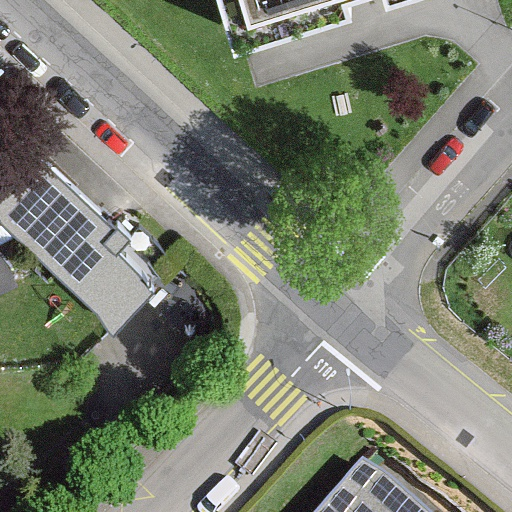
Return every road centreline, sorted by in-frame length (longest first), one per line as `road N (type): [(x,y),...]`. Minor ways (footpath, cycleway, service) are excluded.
road 1 (residential): [(0,1),(338,315)]
road 2 (unclassified): [(338,315),(148,511)]
road 3 (residential): [(338,315),(511,451)]
